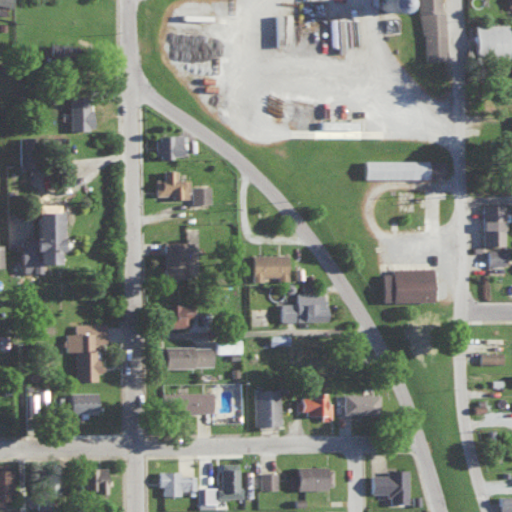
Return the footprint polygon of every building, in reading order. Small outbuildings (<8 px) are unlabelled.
[(371,0),(372,8),(394,8),(394,0),(371,0)] [(443,58),(442,9),(438,10),(437,0),(417,0),(419,59),(443,58)] [(471,23),(472,52),(506,52),(505,22),(471,23)] [(47,57),(63,57),(63,42),(47,42),(47,57)] [(67,128),(88,127),(87,93),(66,94),(67,128)] [(358,136),(358,118),(317,119),(317,136),(358,136)] [(179,133),(154,133),(154,155),(179,155),(179,133)] [(31,168),(31,135),(17,135),(17,168),(31,168)] [(440,158),(360,159),(360,177),(440,176),(440,158)] [(151,177),(152,194),(169,193),(169,197),(186,196),(186,177),(174,178),(173,168),(160,168),(160,177),(151,177)] [(207,201),(206,184),(188,184),(188,202),(207,201)] [(500,244),(501,202),(479,202),(478,243),(500,244)] [(56,209),(30,209),(29,248),(18,247),(17,270),(32,270),(32,261),(52,261),(52,249),(56,249),(56,209)] [(183,276),(184,240),(160,240),(160,276),(183,276)] [(501,263),(501,248),(483,248),(484,264),(501,263)] [(284,252),(248,253),(249,279),(260,279),(260,277),(285,277),(284,252)] [(378,272),(379,300),(430,299),(429,265),(387,266),(387,271),(378,272)] [(321,291),(292,290),(292,302),(276,301),(276,319),(321,319),(321,291)] [(184,325),(183,315),(190,315),(190,302),(160,302),(161,325),(184,325)] [(72,379),(93,379),(93,371),(94,371),(94,341),(102,341),(102,322),(71,322),(71,331),(62,331),(62,349),(72,349),(72,379)] [(411,324),(412,349),(426,349),(425,324),(411,324)] [(286,333),(266,333),(266,343),(286,343),(286,333)] [(299,348),(298,362),(313,363),(314,335),(289,335),(289,348),(299,348)] [(212,338),(212,352),(237,351),(237,337),(212,338)] [(156,345),(156,366),(209,364),(209,344),(156,345)] [(500,351),(477,351),(476,362),(500,362),(500,351)] [(276,387),(250,388),(251,425),(277,425),(276,387)] [(63,390),(63,395),(49,395),(49,410),(92,411),(92,391),(63,390)] [(209,390),(164,391),(164,411),(209,410),(209,390)] [(318,413),(318,419),(328,419),(328,401),(322,401),(322,390),(309,390),(310,395),(294,396),(295,409),(302,408),(302,413),(318,413)] [(339,412),(376,413),(376,393),(340,392),(339,412)] [(215,462),(216,496),(237,495),(236,461),(215,462)] [(0,498),(8,499),(7,462),(0,462),(0,498)] [(292,465),(293,488),(330,487),(330,464),(292,465)] [(32,467),(33,508),(57,507),(56,466),(32,467)] [(104,492),(103,466),(82,466),(82,492),(104,492)] [(404,501),(404,468),(383,468),(383,473),(366,474),(367,492),(386,492),(386,502),(404,501)] [(159,494),(177,493),(177,488),(193,488),(192,474),(177,474),(177,469),(154,470),(155,485),(159,485),(159,494)] [(257,471),(258,488),(274,488),(274,470),(257,471)] [(213,485),(195,486),(195,502),(213,501),(213,485)] [(511,511),(511,494),(495,495),(495,511),(511,511)]
